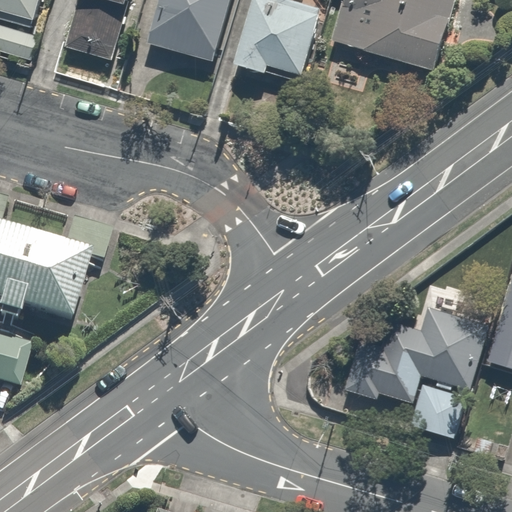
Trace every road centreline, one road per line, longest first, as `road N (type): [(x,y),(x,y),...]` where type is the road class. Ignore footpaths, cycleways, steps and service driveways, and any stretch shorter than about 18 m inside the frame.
road 1 (residential): [(0,127),(200,179),(296,287)]
road 2 (residential): [(427,511),(312,477),(227,440),(158,391)]
road 3 (tertiary): [(511,127),(296,287)]
road 4 (tertiary): [(158,391),(0,507)]
road 5 (tertiary): [(296,287),(158,391)]
